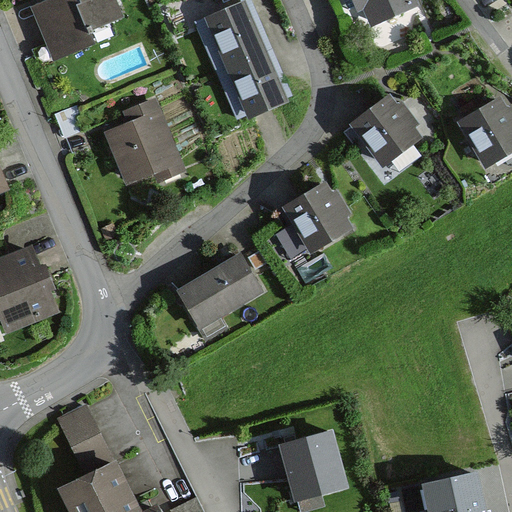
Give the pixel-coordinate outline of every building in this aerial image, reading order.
[(119,18),(111,0),(57,0),(31,11),(53,64),(90,48),(84,32),(119,18)] [(417,7),(413,0),(354,0),(360,13),(367,9),(375,26),(417,7)] [(263,56),(243,9),(206,25),(227,72),(263,56)] [(284,102),(263,56),(227,72),(247,119),(284,102)] [(511,115),(502,98),(460,123),(487,169),(511,154),(511,115)] [(418,139),(388,99),(352,126),(382,166),(418,139)] [(185,176),(155,102),(123,115),(128,127),(107,135),(128,186),(148,178),(153,189),(185,176)] [(325,186),(285,211),(312,255),(352,230),(325,186)] [(30,251),(0,263),(0,317),(6,333),(55,312),(30,251)] [(239,260),(178,295),(200,332),(260,297),(239,260)] [(278,461),(293,509),(336,496),(321,447),(278,461)] [(146,511),(141,511),(115,460),(61,487),(73,511),(155,511),(154,508),(146,511)] [(484,511),(476,471),(422,482),(428,511),(484,511)] [(175,511),(205,511),(201,497),(174,506),(175,511)]
